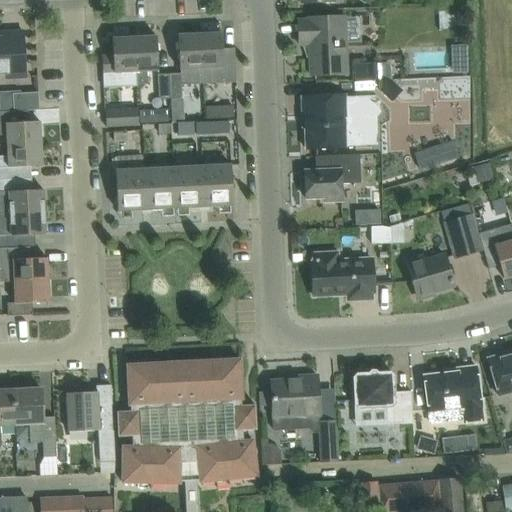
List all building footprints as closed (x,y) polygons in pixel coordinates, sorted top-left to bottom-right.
[(361,13),(361,30),(374,30),(375,14),(361,13)] [(309,45),(310,75),(347,74),(347,73),(346,73),(344,18),(344,17),(308,18),(308,20),(298,20),(299,45),(309,45)] [(23,31),(5,32),(5,37),(0,37),(0,73),(7,73),(7,78),(25,77),(23,31)] [(236,82),(234,48),(223,49),(222,33),(200,34),(202,84),(236,82)] [(181,73),(169,74),(170,98),(182,97),(181,85),(202,84),(201,68),(200,34),(177,35),(179,69),(180,69),(181,73)] [(156,36),(134,37),(136,72),(136,85),(147,84),(146,71),(158,71),(156,36)] [(136,85),(136,72),(134,37),(112,39),(113,55),(102,56),(103,75),(114,74),(113,73),(125,72),(126,85),(136,85)] [(390,62),(364,63),(354,63),(354,81),(365,81),(391,80),(390,62)] [(467,63),(450,63),(451,73),(467,73),(467,63)] [(170,98),(169,74),(157,75),(158,98),(170,98)] [(12,94),(13,111),(28,110),(28,111),(39,110),(38,92),(12,94)] [(321,96),(301,97),(302,113),(305,113),(305,127),(302,127),(302,128),(304,128),(305,149),(325,148),(345,147),(345,146),(373,145),(372,117),(369,117),(369,97),(345,98),(345,97),(345,95),(321,96)] [(138,126),(137,109),(105,111),(106,127),(138,126)] [(7,145),(41,144),(40,121),(28,122),(28,111),(28,110),(13,111),(0,111),(0,135),(6,135),(7,145)] [(205,122),(206,134),(229,133),(228,121),(205,122)] [(206,134),(205,122),(196,123),(196,135),(206,134)] [(452,140),(446,142),(451,159),(458,157),(452,140)] [(0,179),(28,179),(31,179),(31,166),(42,166),(41,144),(7,145),(7,156),(0,156),(0,179)] [(341,184),(360,183),(359,154),(315,156),(315,157),(329,157),(329,170),(304,171),(305,199),(325,198),(325,202),(341,201),(341,184)] [(488,163),(474,167),(478,182),(493,178),(488,163)] [(233,205),(231,165),(173,169),(176,207),(233,205)] [(175,208),(173,168),(115,171),(118,211),(175,208)] [(29,191),(28,179),(0,179),(0,213),(44,212),(43,190),(29,191)] [(379,209),(371,210),(371,211),(372,225),(380,225),(379,211),(379,209)] [(0,213),(0,248),(29,247),(35,247),(34,235),(45,234),(44,212),(0,213)] [(399,214),(388,217),(390,224),(401,221),(399,214)] [(454,258),(481,250),(471,215),(444,223),(454,258)] [(511,229),(510,224),(478,234),(488,269),(499,266),(503,278),(511,275),(511,229)] [(371,227),(371,243),(391,243),(391,227),(371,227)] [(0,282),(14,282),(48,280),(47,258),(30,259),(29,247),(0,248),(0,282)] [(347,293),(348,300),(372,299),(371,293),(373,293),(372,273),(371,259),(338,261),(337,253),(327,254),(313,254),(313,262),(312,262),(313,296),(334,295),(334,293),(347,293)] [(302,254),(292,254),(292,262),(302,262),(302,254)] [(411,277),(417,296),(453,286),(444,255),(425,261),(423,256),(406,261),(411,277)] [(14,282),(15,303),(7,303),(7,316),(32,315),(32,303),(49,302),(48,280),(14,282)] [(511,354),(505,356),(504,354),(487,359),(498,396),(511,392),(511,354)] [(142,370),(127,371),(129,405),(130,405),(131,411),(139,410),(141,436),(132,436),(133,447),(180,448),(179,482),(184,481),(197,481),(199,481),(195,447),(243,441),(242,431),(240,431),(239,406),(240,405),(240,399),(242,399),(240,365),(226,366),(225,360),(197,361),(198,367),(167,369),(167,363),(141,364),(142,370)] [(457,371),(424,376),(430,423),(463,419),(463,422),(482,420),(476,366),(457,369),(457,371)] [(412,424),(412,411),(411,391),(395,392),(394,375),(390,372),(378,372),(375,375),(371,375),(368,373),(356,373),(352,377),(354,405),(358,409),(390,408),(391,416),(386,416),(387,425),(412,424)] [(318,422),(319,422),(317,375),(299,376),(299,379),(271,381),(273,423),(318,422)] [(96,392),(66,393),(67,413),(68,431),(98,430),(99,462),(115,461),(111,385),(96,386),(96,392)] [(42,442),(43,457),(56,457),(54,417),(42,417),(41,389),(13,390),(15,424),(29,424),(30,443),(42,442)] [(0,444),(1,444),(0,425),(15,424),(13,390),(0,390),(0,444)] [(240,405),(239,406),(240,431),(242,431),(256,430),(255,405),(240,405)] [(118,412),(116,412),(117,437),(132,436),(141,436),(139,410),(131,411),(118,412)] [(475,434),(466,435),(468,451),(476,450),(475,434)] [(419,436),(416,450),(433,455),(437,441),(419,436)] [(511,438),(503,441),(507,454),(511,454),(511,438)] [(243,441),(195,447),(199,481),(200,482),(257,476),(252,440),(243,441)] [(123,447),(122,483),(179,484),(179,482),(180,448),(133,447),(123,447)] [(441,511),(462,511),(460,479),(438,481),(440,509),(441,509),(441,511)] [(198,511),(197,490),(197,481),(184,481),(184,484),(185,487),(185,511),(198,511)] [(378,511),(377,483),(360,484),(361,511),(378,511)] [(419,483),(378,486),(379,511),(408,511),(421,511),(419,483)] [(511,509),(511,483),(501,486),(505,511),(511,509)] [(83,497),(58,498),(58,511),(111,511),(111,498),(83,499),(83,497)] [(26,511),(26,498),(0,499),(0,511),(26,511)] [(40,498),(40,511),(58,511),(58,498),(40,498)] [(501,511),(501,502),(486,504),(487,511),(501,511)]
